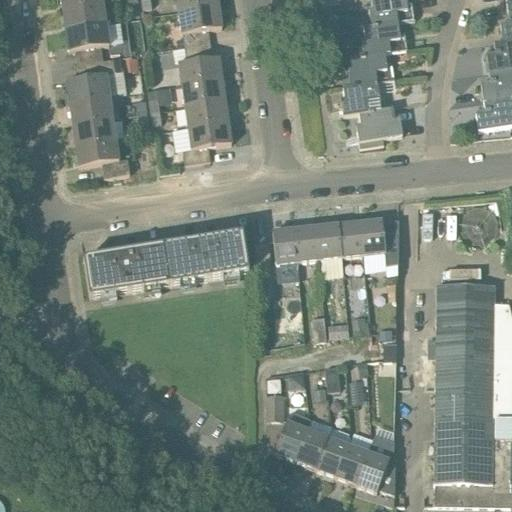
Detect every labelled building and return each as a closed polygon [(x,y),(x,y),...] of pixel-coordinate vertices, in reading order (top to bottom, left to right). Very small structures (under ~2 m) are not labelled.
[(60,0),(62,13),(103,6),(102,0),(60,0)] [(149,0),(146,0),(141,1),(142,13),(151,12),(149,0)] [(174,0),(177,17),(218,11),(216,0),(174,0)] [(300,0),(302,12),(339,7),(338,0),(300,0)] [(369,14),(371,30),(371,31),(397,28),(414,25),(412,7),(407,8),(405,0),(384,0),(371,2),(372,13),(369,14)] [(136,2),(127,3),(129,16),(138,14),(136,2)] [(62,13),(65,35),(106,28),(103,6),(62,13)] [(184,53),(210,49),(208,35),(221,33),(218,11),(177,17),(180,39),(182,39),(184,53)] [(499,28),(502,46),(511,44),(511,16),(507,18),(509,27),(499,28)] [(77,70),(102,65),(101,51),(109,50),(106,28),(65,35),(68,57),(75,56),(77,70)] [(361,43),(363,60),(363,61),(384,58),(407,55),(404,37),(399,38),(397,28),(371,31),(371,30),(363,32),(365,43),(361,43)] [(485,59),(488,78),(511,73),(511,44),(502,46),(493,47),(494,57),(485,59)] [(181,90),(222,84),(218,62),(212,63),(210,49),(184,53),(186,66),(177,67),(181,90)] [(384,58),(363,61),(363,60),(350,62),(352,73),(348,73),(350,90),(350,91),(376,87),(377,88),(394,85),(391,67),(386,68),(384,58)] [(137,62),(120,63),(120,76),(137,75),(137,62)] [(69,108),(110,102),(107,79),(105,79),(102,65),(77,70),(79,83),(66,85),(69,108)] [(511,102),(511,73),(488,78),(489,86),(480,88),(483,107),(511,102)] [(184,112),(225,105),(222,84),(181,90),(184,112)] [(376,87),(350,91),(350,90),(342,91),(344,103),(340,103),(342,121),(358,119),(358,118),(386,115),(386,114),(383,97),(378,97),(377,88),(376,87)] [(157,103),(156,93),(147,95),(149,104),(157,103)] [(72,129),(113,123),(110,102),(69,108),(72,129)] [(511,102),(483,107),(484,116),(475,117),(478,136),(511,131),(511,102)] [(151,116),(159,115),(158,109),(157,103),(149,104),(151,116)] [(137,118),(146,117),(144,104),(135,106),(137,118)] [(187,132),(228,127),(225,105),(184,112),(187,132)] [(358,118),(358,119),(360,129),(356,129),(358,147),(402,141),(399,123),(394,124),(392,113),(386,114),(386,115),(358,118)] [(159,115),(151,116),(152,129),(161,128),(159,115)] [(146,117),(137,118),(139,131),(148,130),(146,117)] [(75,150),(116,144),(113,123),(72,129),(75,150)] [(190,155),(182,156),(184,170),(210,166),(208,152),(231,149),(228,127),(187,132),(190,155)] [(129,179),(127,165),(119,166),(116,144),(75,150),(78,172),(102,169),(103,183),(129,179)] [(360,228),(363,262),(385,260),(386,271),(397,270),(398,225),(382,227),(382,225),(360,228)] [(341,264),(363,262),(360,228),(338,230),(341,264)] [(319,266),(341,264),(338,230),(316,232),(319,266)] [(297,268),(319,266),(316,232),(294,234),(297,268)] [(275,270),(297,268),(294,234),(272,236),(275,270)] [(163,251),(169,290),(248,278),(242,239),(207,244),(207,242),(197,243),(197,246),(163,251)] [(254,248),(258,279),(271,277),(268,247),(254,248)] [(89,303),(169,290),(163,251),(128,256),(128,254),(118,255),(118,258),(83,263),(89,303)] [(434,511),(474,511),(510,511),(511,470),(511,458),(511,449),(511,444),(511,433),(511,391),(511,327),(508,309),(493,309),(493,292),(494,292),(494,291),(436,290),(436,291),(438,291),(435,488),(433,488),(433,489),(434,490),(434,511)] [(313,347),(326,346),(324,321),(311,322),(313,347)] [(351,323),(353,341),(369,339),(368,325),(365,326),(364,321),(351,323)] [(328,343),(348,341),(347,328),(327,329),(328,343)] [(394,343),(394,333),(378,334),(379,344),(394,343)] [(396,366),(396,348),(383,348),(383,366),(396,366)] [(366,366),(357,367),(358,380),(368,379),(366,366)] [(340,395),(337,371),(325,372),(327,397),(340,395)] [(362,384),(349,385),(351,409),(363,408),(362,384)] [(325,392),(312,393),(313,405),(326,403),(325,392)] [(282,426),(283,400),(266,400),(266,426),(282,426)] [(273,458),(294,466),(308,433),(286,425),(273,458)] [(294,466),(315,474),(328,441),(308,433),(294,466)] [(315,474),(336,482),(349,450),(328,441),(315,474)] [(393,450),(374,442),(368,457),(355,490),(376,498),(378,494),(394,500),(394,492),(395,472),(393,472),(393,468),(393,450)] [(336,482),(355,490),(368,457),(349,450),(336,482)]
